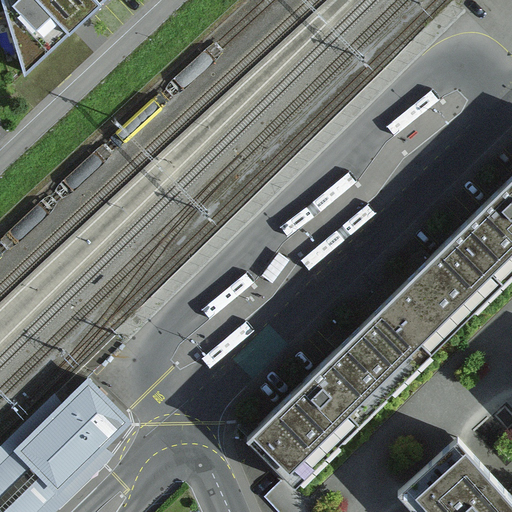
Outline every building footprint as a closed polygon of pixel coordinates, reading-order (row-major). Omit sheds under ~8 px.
[(104,0),(0,0),(0,3),(21,78),(104,0)] [(511,180),(410,282),(455,326),(511,269),(511,180)] [(410,282),(252,438),(297,483),(455,326),(410,282)] [(129,420),(88,378),(62,404),(18,447),(58,489),(101,447),(129,420)] [(0,511),(51,511),(108,454),(101,447),(58,489),(18,447),(62,404),(53,395),(0,448),(0,511)] [(396,486),(419,511),(511,511),(511,496),(457,433),(396,486)]
